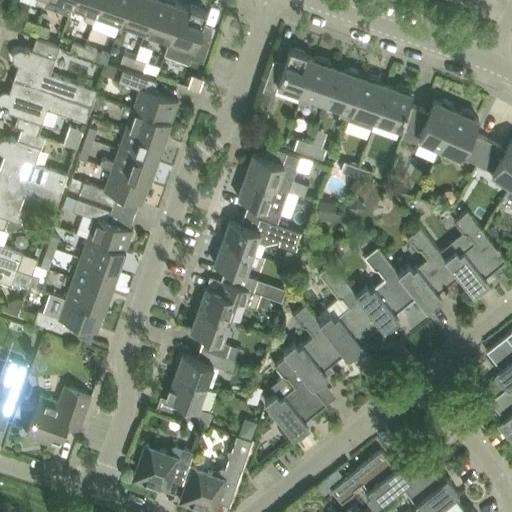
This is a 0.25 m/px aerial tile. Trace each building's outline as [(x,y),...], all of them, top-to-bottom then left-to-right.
[(46,0),(45,4),(60,9),(69,13),(73,3),(73,0),(46,0)] [(73,0),(73,3),(88,8),(85,18),(94,21),(97,11),(101,0),(73,0)] [(101,0),(97,11),(122,20),(128,0),(101,0)] [(128,0),(122,20),(146,28),(155,0),(128,0)] [(155,0),(146,28),(170,37),(182,3),(175,1),(175,0),(155,0)] [(170,37),(165,53),(183,54),(184,53),(203,60),(212,36),(215,25),(204,21),(208,10),(191,4),(191,6),(182,3),(170,37)] [(36,30),(39,22),(27,18),(24,26),(36,30)] [(48,34),(51,26),(39,22),(36,30),(48,34)] [(57,56),(61,45),(37,37),(33,48),(26,45),(25,48),(23,48),(22,47),(20,47),(19,48),(17,48),(16,49),(15,50),(14,51),(13,53),(13,54),(13,56),(13,57),(14,59),(14,60),(15,61),(17,62),(18,63),(20,63),(15,77),(92,104),(96,93),(98,87),(51,71),(56,56),(57,56)] [(83,53),(86,44),(74,40),(71,49),(83,53)] [(95,57),(98,49),(86,44),(83,53),(95,57)] [(314,57),(306,54),(307,51),(291,46),(283,68),(271,64),(263,88),(275,92),(278,82),(303,91),(316,54),(315,54),(314,57)] [(133,64),(136,56),(124,52),(122,60),(133,64)] [(327,100),(339,66),(331,63),(332,60),(316,54),(303,91),(299,101),(309,104),(312,94),(327,100)] [(145,68),(148,60),(136,56),(133,64),(145,68)] [(348,69),(339,66),(327,100),(342,105),(339,115),(348,118),(352,108),(364,72),(348,66),(348,69)] [(172,120),(179,99),(154,90),(157,79),(124,67),(119,80),(140,87),(133,106),(172,120)] [(352,108),(348,118),(372,126),(376,117),(388,83),(379,80),(380,77),(364,72),(352,108)] [(92,104),(15,77),(10,90),(9,89),(7,89),(6,89),(4,89),(3,90),(1,91),(0,92),(0,91),(0,102),(1,103),(2,104),(3,105),(5,105),(4,108),(19,113),(15,124),(22,127),(39,132),(43,121),(48,106),(86,120),(92,104)] [(372,126),(372,128),(397,137),(401,125),(414,89),(397,83),(396,86),(388,83),(376,117),(372,126)] [(263,90),(260,98),(273,103),(276,94),(263,90)] [(99,107),(103,95),(96,93),(92,104),(99,107)] [(413,104),(402,134),(418,141),(414,151),(433,159),(440,144),(441,145),(458,107),(443,97),(441,101),(436,98),(430,110),(413,104)] [(172,120),(133,106),(123,102),(120,112),(130,115),(126,126),(164,140),(172,120)] [(478,162),(491,138),(474,129),(479,118),(474,115),(475,111),(458,107),(441,145),(463,154),(478,162)] [(67,120),(62,140),(81,144),(86,124),(67,120)] [(94,138),(97,127),(90,124),(86,135),(94,138)] [(157,160),(164,140),(126,126),(119,147),(157,160)] [(46,135),(39,132),(22,127),(18,137),(11,135),(10,138),(9,137),(7,137),(6,137),(4,137),(3,137),(1,138),(0,139),(0,149),(1,150),(2,151),(4,152),(5,153),(0,166),(62,188),(68,171),(37,160),(46,135)] [(90,149),(94,138),(86,135),(82,146),(90,149)] [(309,151),(312,141),(298,136),(295,146),(309,151)] [(511,139),(507,147),(491,138),(478,162),(492,170),(511,182),(511,139)] [(323,156),(326,146),(312,141),(309,151),(323,156)] [(254,151),(246,173),(290,190),(297,167),(301,156),(269,145),(265,155),(254,151)] [(102,159),(101,163),(112,167),(150,181),(157,160),(119,147),(115,160),(106,157),(102,159)] [(356,174),(359,164),(345,159),(341,169),(356,174)] [(370,179),(373,169),(359,164),(356,174),(370,179)] [(62,188),(0,166),(0,212),(21,221),(25,209),(20,207),(25,193),(57,204),(62,188)] [(143,202),(150,181),(112,167),(105,186),(73,175),(68,187),(114,203),(117,193),(143,202)] [(278,222),(282,211),(289,189),(246,173),(238,195),(250,200),(246,211),(278,222)] [(126,248),(133,227),(108,218),(112,208),(93,201),(68,192),(63,205),(95,216),(88,235),(126,248)] [(356,215),(367,206),(358,195),(347,204),(356,215)] [(334,219),(337,201),(321,198),(318,216),(334,219)] [(507,258),(483,228),(467,208),(454,219),(464,231),(468,232),(474,240),(460,252),(456,247),(446,255),(445,255),(460,274),(459,274),(474,292),(489,280),(485,275),(507,258)] [(302,231),(278,222),(246,211),(242,222),(230,218),(222,240),(254,251),(259,238),(263,240),(278,237),(283,239),(282,241),(296,246),(302,231)] [(21,221),(0,212),(0,260),(33,272),(33,271),(39,255),(0,241),(0,225),(7,228),(9,228),(11,228),(13,228),(14,227),(16,226),(18,225),(19,224),(20,222),(21,221)] [(460,274),(445,255),(446,255),(421,224),(408,234),(418,247),(421,247),(428,255),(413,267),(410,262),(399,271),(417,294),(427,308),(442,295),(439,291),(459,274),(460,274)] [(55,246),(59,235),(52,232),(48,243),(55,246)] [(119,268),(126,248),(88,235),(81,255),(119,268)] [(222,240),(215,262),(226,266),(222,278),(254,289),(258,277),(246,273),(247,270),(254,251),(222,240)] [(52,257),(55,246),(48,243),(44,255),(52,257)] [(417,294),(399,271),(378,244),(365,254),(375,267),(378,267),(385,276),(370,287),(367,282),(356,291),(381,323),(384,328),(400,316),(396,311),(417,294)] [(112,289),(119,268),(81,255),(74,275),(112,289)] [(0,278),(12,283),(13,281),(28,286),(29,283),(33,272),(0,260),(0,278)] [(381,323),(356,291),(332,260),(319,270),(339,295),(342,296),(349,304),(334,316),(331,311),(320,319),(320,320),(345,351),(345,352),(349,356),(364,344),(360,340),(381,323)] [(37,285),(41,274),(33,271),(33,272),(29,283),(37,285)] [(105,309),(112,289),(74,275),(66,296),(105,309)] [(254,289),(222,278),(218,289),(207,285),(199,307),(230,319),(237,299),(249,304),(249,302),(258,305),(262,292),(254,289)] [(277,284),(272,296),(282,299),(286,287),(277,284)] [(39,308),(35,320),(37,321),(46,324),(49,325),(68,332),(91,340),(94,329),(97,330),(105,309),(66,296),(50,291),(44,309),(39,308)] [(262,293),(258,304),(267,307),(271,296),(262,293)] [(345,351),(320,320),(320,319),(306,301),(293,312),(303,324),(307,324),(313,333),(299,344),(295,340),(284,349),(287,352),(313,385),(314,384),(328,373),(324,368),(345,352),(345,351)] [(228,355),(232,344),(223,340),(230,319),(199,307),(191,329),(205,334),(201,345),(228,355)] [(511,328),(486,349),(496,361),(501,366),(496,370),(507,384),(508,385),(511,381),(511,328)] [(261,329),(258,338),(268,341),(270,333),(261,329)] [(239,359),(228,355),(201,345),(197,356),(183,351),(175,373),(207,385),(215,363),(235,371),(239,359)] [(287,352),(275,362),(285,375),(288,375),(295,383),(280,395),(277,390),(265,399),(294,436),(309,423),(306,419),(327,401),(314,384),(313,385),(287,352)] [(0,416),(7,419),(14,401),(27,363),(7,356),(0,374),(0,416)] [(207,422),(211,411),(199,406),(207,385),(175,373),(168,396),(179,400),(175,411),(207,422)] [(511,381),(508,385),(507,384),(490,398),(504,416),(499,419),(511,435),(511,434),(511,381)] [(253,383),(248,398),(257,402),(263,386),(253,383)] [(33,414),(26,433),(51,441),(52,438),(61,441),(67,423),(80,427),(81,423),(92,392),(73,386),(71,385),(65,402),(40,393),(33,414)] [(230,503),(253,439),(237,433),(225,466),(222,465),(211,470),(194,464),(181,501),(198,507),(200,502),(215,508),(218,499),(230,503)] [(164,448),(146,442),(134,478),(151,484),(153,480),(168,486),(171,477),(183,481),(194,449),(175,443),(164,448)] [(395,465),(381,448),(332,487),(342,500),(355,491),(355,487),(363,480),(372,491),(367,494),(376,506),(403,484),(402,484),(412,476),(411,476),(400,462),(395,465)] [(443,480),(429,463),(429,462),(411,476),(412,476),(402,484),(403,484),(419,505),(412,511),(410,509),(405,511),(432,511),(454,494),(455,495),(460,491),(447,476),(443,480)] [(468,511),(455,495),(454,494),(432,511),(476,511),(473,508),(468,511)]
